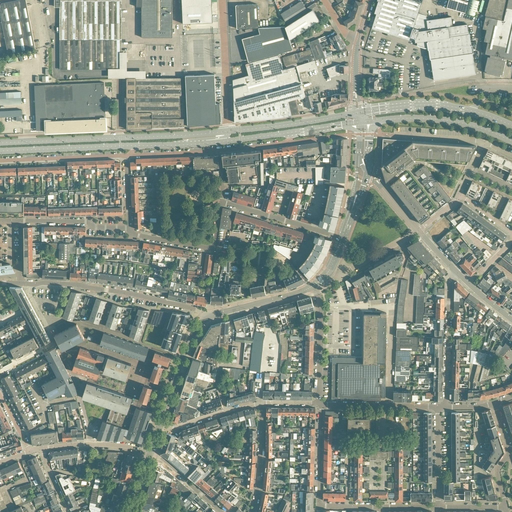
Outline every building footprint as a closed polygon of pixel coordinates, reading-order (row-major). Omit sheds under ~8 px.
[(35,49),(25,0),(17,0),(1,3),(1,4),(0,4),(0,13),(1,18),(8,55),(15,53),(35,49)] [(120,0),(55,0),(55,6),(60,6),(60,69),(121,69),(120,0)] [(141,0),(141,37),(172,37),(172,0),(141,0)] [(375,17),(372,16),(369,25),(372,26),(371,28),(409,40),(410,37),(414,38),(415,42),(417,42),(417,43),(416,45),(418,46),(425,49),(425,48),(427,48),(428,50),(430,59),(431,60),(431,62),(432,70),(432,69),(434,78),(434,79),(433,79),(433,80),(434,80),(434,79),(437,79),(453,77),(463,76),(463,75),(475,73),(475,74),(475,73),(475,71),(474,66),(472,53),(473,53),(472,45),(471,45),(469,34),(468,34),(467,24),(453,26),(451,16),(426,20),(426,16),(418,13),(421,2),(413,0),(376,0),(377,1),(378,1),(374,13),(376,14),(375,17)] [(448,0),(446,8),(455,10),(458,0),(448,0)] [(462,0),(458,0),(455,10),(465,13),(468,2),(462,0)] [(474,0),(469,0),(466,13),(475,16),(479,1),(474,0)] [(511,0),(489,0),(485,15),(484,19),(511,27),(511,0)] [(287,24),(308,11),(301,1),(281,14),(287,24)] [(362,9),(364,3),(355,1),(353,6),(362,9)] [(212,4),(182,6),(183,24),(213,22),(212,4)] [(257,4),(238,5),(237,5),(238,29),(258,28),(257,4)] [(312,9),(285,27),(289,40),(319,20),(312,9)] [(348,10),(347,13),(349,13),(348,17),(350,17),(356,19),(358,20),(360,14),(351,11),(348,10)] [(350,17),(350,18),(344,22),(347,27),(355,22),(356,19),(350,17)] [(486,29),(483,41),(487,42),(485,54),(490,55),(489,57),(487,57),(484,71),(486,71),(486,73),(500,76),(500,74),(502,75),(505,61),(503,60),(504,58),(511,59),(511,27),(484,19),(483,28),(486,29)] [(289,40),(285,27),(284,27),(258,28),(260,34),(242,39),(243,44),(245,44),(250,61),(293,50),(289,40)] [(334,44),(341,41),(337,34),(329,38),(332,45),(334,44)] [(324,54),(323,51),(320,42),(318,39),(309,43),(311,49),(283,58),(285,66),(307,59),(308,63),(315,60),(325,57),(324,54)] [(337,50),(345,47),(341,41),(334,44),(332,45),(334,49),(336,48),(337,50)] [(233,80),(233,83),(283,69),(279,55),(246,64),(249,75),(233,80)] [(315,60),(308,63),(296,66),(299,75),(317,69),(315,60)] [(339,64),(326,69),(330,78),(340,74),(340,73),(348,72),(348,66),(348,63),(345,64),(345,66),(340,66),(339,64)] [(266,119),(278,117),(292,116),(292,115),(288,101),(298,98),(305,96),(304,92),(299,75),(296,66),(283,69),(233,83),(233,100),(233,101),(234,122),(266,119)] [(390,69),(373,69),(373,73),(376,74),(376,78),(369,77),(369,90),(378,90),(379,85),(382,86),(382,78),(390,78),(390,69)] [(214,74),(199,75),(185,75),(187,126),(220,123),(219,103),(215,103),(214,74)] [(126,78),(127,129),(152,128),(152,78),(126,78)] [(181,78),(152,78),(152,128),(172,127),(172,121),(176,121),(175,101),(179,101),(179,95),(182,95),(181,78)] [(37,123),(37,129),(46,129),(46,133),(106,130),(104,82),(39,85),(40,123),(37,123)] [(313,101),(312,94),(305,96),(308,109),(315,107),(313,101)] [(331,101),(324,101),(327,110),(348,104),(348,94),(338,94),(336,94),(331,95),(331,101)] [(172,121),(172,127),(184,127),(184,95),(182,95),(179,95),(179,101),(175,101),(176,121),(172,121)] [(292,115),(300,114),(297,102),(299,102),(298,98),(288,101),(292,115)] [(316,112),(322,110),(320,102),(317,103),(316,100),(313,101),(315,107),(316,112)] [(466,165),(476,146),(383,139),(382,165),(381,166),(385,181),(386,181),(403,201),(414,216),(421,223),(451,199),(450,198),(436,180),(424,165),(422,162),(426,162),(446,163),(459,164),(460,164),(466,165)] [(296,145),(289,146),(290,154),(290,155),(292,154),(293,156),(296,156),(296,153),(297,153),(296,145)] [(487,149),(483,159),(486,160),(487,157),(490,158),(493,152),(487,149)] [(257,150),(251,151),(236,153),(236,155),(234,155),(234,153),(231,153),(231,154),(222,155),(223,165),(225,165),(233,164),(256,162),(256,159),(261,159),(260,150),(257,151),(257,150)] [(493,152),(490,158),(493,159),(491,163),(494,164),(498,155),(493,152)] [(330,163),(325,163),(325,166),(331,166),(346,166),(346,155),(336,154),(331,154),(328,154),(328,157),(331,157),(330,163)] [(208,168),(215,167),(215,168),(218,167),(219,167),(218,155),(214,156),(208,156),(206,156),(206,168),(208,168)] [(494,165),(498,166),(503,157),(498,155),(494,164),(494,165)] [(204,168),(206,168),(206,156),(204,156),(200,157),(200,156),(193,157),(193,166),(194,169),(201,168),(204,168)] [(507,159),(503,157),(498,166),(502,168),(507,159)] [(484,164),(487,165),(488,162),(483,159),(479,168),(482,169),(484,164)] [(511,160),(507,159),(502,168),(506,170),(511,160)] [(330,172),(330,181),(336,182),(337,169),(345,170),(346,166),(331,166),(330,172)] [(229,183),(231,182),(239,181),(239,176),(238,176),(238,172),(238,167),(226,168),(227,170),(226,170),(227,173),(227,174),(227,175),(228,177),(228,178),(228,179),(227,180),(229,183)] [(315,167),(316,184),(323,184),(324,167),(315,167)] [(337,169),(336,182),(345,182),(345,170),(337,169)] [(273,179),(272,184),(278,186),(286,189),(287,183),(277,180),(273,179)] [(479,186),(479,185),(479,184),(475,182),(473,182),(472,181),(469,188),(478,192),(481,187),(479,186)] [(269,183),(267,189),(276,192),(278,186),(272,184),(269,183)] [(288,189),(293,191),(297,192),(297,191),(299,186),(287,183),(286,189),(288,189)] [(313,184),(308,184),(305,194),(308,195),(310,195),(313,184)] [(324,213),(323,219),(320,219),(318,224),(322,226),(322,227),(334,231),(338,216),(341,201),(342,194),(343,194),(344,186),(330,184),(330,185),(329,192),(327,199),(326,206),(324,213)] [(469,188),(466,194),(466,195),(468,196),(473,198),(473,197),(475,198),(478,192),(469,188)] [(494,192),(493,191),(490,198),(497,202),(500,195),(501,195),(500,194),(498,194),(494,192)] [(11,212),(23,212),(23,206),(24,206),(24,197),(22,197),(22,202),(15,202),(15,197),(6,197),(6,202),(0,202),(0,211),(10,212),(10,210),(12,210),(11,212)] [(488,197),(485,202),(487,203),(487,205),(492,207),(493,208),(494,208),(497,202),(490,198),(488,197)] [(457,211),(461,214),(467,207),(463,203),(460,207),(457,211)] [(270,212),(272,207),(263,204),(261,204),(259,209),(270,212)] [(510,216),(511,210),(511,208),(505,205),(505,206),(502,212),(510,216)] [(471,210),(467,207),(461,214),(466,217),(471,210)] [(219,228),(219,230),(220,230),(224,231),(224,228),(229,229),(231,209),(223,208),(219,228)] [(467,217),(471,220),(476,213),(471,210),(466,217),(466,218),(467,217)] [(297,215),(296,214),(287,211),(285,217),(296,220),(297,215)] [(499,219),(500,219),(506,222),(510,216),(502,212),(499,218),(499,219)] [(480,216),(476,213),(471,220),(475,223),(474,224),(475,224),(480,216)] [(249,227),(249,226),(252,217),(246,216),(244,225),(244,226),(249,227)] [(475,224),(479,227),(485,219),(480,216),(475,224)] [(254,228),(253,230),(259,232),(260,229),(259,229),(262,220),(257,219),(254,228)] [(489,223),(485,219),(479,227),(483,230),(489,223)] [(456,226),(462,235),(468,230),(471,228),(464,220),(456,226)] [(142,228),(142,222),(135,223),(135,229),(141,228),(141,230),(144,231),(145,229),(142,228)] [(483,230),(488,233),(493,226),(489,223),(483,230)] [(282,227),(278,226),(275,235),(280,236),(283,226),(282,227)] [(283,226),(280,236),(286,237),(288,228),(283,226)] [(498,229),(493,226),(488,233),(492,237),(498,229)] [(492,237),(496,240),(502,232),(498,229),(492,237)] [(506,235),(502,232),(496,240),(501,243),(500,243),(501,243),(507,235),(506,235)] [(294,275),(295,274),(298,273),(305,280),(308,278),(309,278),(319,266),(326,254),(332,239),(324,237),(324,236),(320,235),(319,235),(318,236),(315,235),(313,240),(315,241),(313,247),(310,252),(307,257),(303,262),(299,266),(296,269),(295,268),(295,269),(295,268),(294,268),(292,269),(294,275)] [(451,244),(453,242),(450,238),(448,240),(444,236),(437,242),(444,250),(451,244)] [(406,247),(410,255),(413,250),(421,243),(419,241),(418,240),(406,247)] [(451,244),(444,250),(448,254),(455,248),(456,247),(458,245),(459,245),(455,240),(453,242),(451,244)] [(132,248),(132,255),(134,255),(134,249),(138,249),(140,249),(140,242),(138,242),(132,241),(132,248)] [(69,260),(69,253),(69,243),(44,243),(41,243),(41,248),(59,248),(59,260),(69,260)] [(431,254),(421,243),(413,250),(410,255),(408,258),(414,264),(417,261),(423,267),(427,263),(433,256),(431,254)] [(274,245),(274,246),(273,247),(274,249),(283,255),(289,259),(291,257),(290,256),(292,249),(280,245),(279,246),(274,245)] [(165,256),(166,254),(167,247),(161,246),(160,253),(159,256),(159,259),(161,259),(162,255),(165,256)] [(455,248),(448,254),(451,258),(459,251),(458,251),(456,250),(457,249),(456,247),(455,248)] [(478,256),(483,252),(478,247),(473,251),(478,256)] [(483,252),(485,254),(488,258),(491,255),(486,249),(483,252)] [(456,263),(457,262),(461,258),(463,256),(459,251),(451,258),(456,263)] [(221,259),(222,254),(216,253),(213,273),(219,273),(221,259)] [(368,268),(369,269),(374,277),(401,262),(403,260),(403,259),(404,256),(402,253),(399,253),(396,254),(395,253),(368,268)] [(203,278),(210,279),(213,255),(206,254),(203,272),(204,272),(203,278)] [(459,264),(463,268),(475,256),(472,254),(466,260),(465,259),(459,264)] [(510,262),(511,260),(511,259),(511,258),(506,254),(503,257),(510,262)] [(440,264),(433,256),(427,263),(428,264),(423,269),(429,275),(432,272),(430,271),(433,268),(434,269),(440,264)] [(475,256),(463,268),(466,271),(472,266),(470,264),(476,259),(476,258),(475,256)] [(472,266),(466,271),(470,275),(476,270),(475,268),(480,263),(478,260),(472,266)] [(0,273),(14,272),(12,268),(12,266),(11,266),(10,264),(1,265),(0,262),(0,273)] [(188,272),(187,280),(192,281),(191,285),(191,287),(190,289),(191,290),(193,292),(195,281),(196,281),(197,276),(201,276),(202,270),(197,269),(198,264),(189,263),(188,272)] [(283,279),(288,289),(300,284),(295,274),(294,275),(292,269),(289,264),(287,265),(287,266),(290,274),(288,275),(289,277),(283,279)] [(429,275),(428,276),(432,279),(435,276),(434,276),(444,267),(440,264),(434,269),(434,270),(432,272),(429,275)] [(70,273),(70,280),(78,281),(78,273),(77,273),(77,271),(77,267),(74,267),(74,273),(70,273)] [(89,277),(89,281),(97,282),(99,268),(95,268),(90,267),(89,277)] [(447,271),(444,267),(434,276),(435,276),(432,279),(434,281),(437,279),(437,278),(439,275),(441,277),(447,271)] [(221,269),(217,289),(223,290),(224,283),(225,277),(226,270),(221,269)] [(367,279),(370,286),(372,285),(370,281),(368,278),(372,276),(368,269),(363,272),(367,279)] [(503,272),(499,269),(494,272),(497,276),(496,276),(494,277),(498,283),(500,282),(502,280),(506,278),(503,272)] [(56,279),(66,280),(67,271),(51,270),(48,270),(47,279),(56,279)] [(363,271),(359,273),(363,280),(364,279),(368,288),(370,286),(367,279),(363,272),(363,271)] [(298,273),(295,274),(300,284),(301,283),(306,281),(305,280),(298,273)] [(354,285),(355,287),(358,286),(360,290),(360,291),(363,289),(359,282),(363,280),(359,273),(350,278),(354,285)] [(481,287),(486,281),(490,276),(488,274),(484,279),(483,278),(477,284),(481,287)] [(134,288),(141,289),(143,281),(144,276),(141,275),(140,281),(136,280),(134,288)] [(267,278),(266,278),(263,277),(262,285),(250,288),(252,297),(266,294),(265,294),(265,290),(266,285),(267,285),(267,278)] [(486,281),(481,287),(485,291),(494,281),(491,279),(489,277),(486,281)] [(277,278),(275,278),(275,281),(275,284),(276,286),(277,292),(283,290),(283,289),(284,289),(284,287),(282,287),(281,280),(278,281),(277,278)] [(502,280),(503,282),(504,283),(504,284),(505,283),(507,286),(508,285),(508,286),(511,290),(511,289),(511,282),(506,278),(502,280)] [(348,279),(345,281),(350,298),(352,297),(352,301),(357,299),(357,302),(360,301),(364,301),(361,291),(359,292),(358,290),(360,290),(358,286),(355,287),(352,288),(350,285),(351,285),(348,279)] [(425,295),(425,297),(426,297),(427,297),(427,294),(427,293),(422,293),(423,279),(420,279),(420,281),(420,284),(419,287),(419,290),(419,293),(419,295),(425,295)] [(230,283),(229,295),(230,296),(232,296),(233,295),(233,294),(240,294),(241,281),(233,280),(233,284),(230,283)] [(165,286),(162,286),(161,294),(168,295),(170,287),(169,287),(170,281),(167,281),(165,286)] [(381,288),(378,284),(377,281),(373,283),(377,294),(382,290),(381,288)] [(464,298),(468,292),(464,288),(457,281),(454,283),(454,311),(459,311),(459,308),(459,304),(462,304),(463,298),(464,298)] [(167,298),(176,300),(178,292),(180,284),(171,282),(170,287),(168,295),(167,298)] [(365,285),(363,286),(368,294),(370,298),(368,299),(368,300),(370,300),(375,300),(371,294),(370,294),(368,290),(366,287),(365,285)] [(498,292),(501,288),(498,286),(497,287),(495,285),(492,288),(491,287),(487,293),(494,298),(496,295),(497,295),(499,293),(498,292)] [(496,295),(494,298),(499,301),(503,295),(504,296),(508,293),(511,290),(508,286),(504,290),(502,292),(500,290),(501,289),(501,288),(498,292),(499,293),(497,295),(496,295)] [(21,287),(10,287),(10,288),(11,289),(11,290),(18,302),(19,304),(21,309),(24,314),(35,334),(44,330),(22,288),(22,287),(21,287)] [(214,288),(212,288),(210,304),(223,305),(223,304),(223,296),(217,295),(217,294),(216,294),(216,291),(214,291),(214,288)] [(69,297),(79,300),(82,292),(71,291),(69,297)] [(505,299),(502,304),(508,308),(511,302),(511,292),(511,293),(511,292),(511,293),(510,295),(510,294),(508,298),(507,297),(506,300),(505,299)] [(469,303),(474,297),(469,293),(465,299),(464,303),(467,303),(468,301),(469,303)] [(499,301),(502,304),(505,299),(506,300),(507,297),(508,298),(510,294),(508,293),(504,296),(503,295),(499,301)] [(195,295),(187,294),(185,302),(193,304),(195,295)] [(207,297),(195,295),(193,304),(206,306),(207,297)] [(69,297),(68,302),(78,305),(79,300),(69,297)] [(311,297),(305,298),(308,311),(309,313),(311,312),(310,311),(314,310),(311,297)] [(474,307),(479,300),(474,297),(469,303),(469,306),(471,307),(473,305),(474,306),(474,307)] [(95,303),(104,307),(106,301),(96,298),(95,303)] [(305,298),(297,301),(300,314),(302,313),(308,311),(305,298)] [(484,304),(479,300),(474,307),(477,309),(476,311),(478,312),(484,304)] [(298,313),(295,301),(289,303),(293,316),(296,315),(295,314),(298,313)] [(76,310),(78,305),(68,302),(66,307),(76,310)] [(102,312),(104,307),(95,303),(93,309),(102,312)] [(111,309),(121,312),(123,307),(113,303),(111,309)] [(289,303),(283,305),(285,312),(288,312),(290,317),(293,316),(289,303)] [(488,308),(484,304),(478,312),(482,316),(488,308)] [(283,305),(278,306),(280,315),(282,323),(287,322),(285,312),(283,305)] [(278,306),(268,309),(270,318),(271,318),(274,317),(280,315),(278,306)] [(66,307),(64,312),(74,316),(76,310),(66,307)] [(101,318),(102,312),(93,309),(91,315),(101,318)] [(111,309),(109,314),(119,318),(121,312),(111,309)] [(138,309),(137,314),(147,317),(149,310),(138,309)] [(490,309),(485,316),(486,316),(487,317),(482,323),(484,325),(485,324),(494,312),(490,309)] [(150,324),(163,328),(168,312),(155,310),(150,324)] [(268,324),(266,316),(264,310),(255,313),(254,313),(256,321),(257,321),(260,320),(263,319),(263,322),(262,322),(263,324),(268,324)] [(332,360),(331,400),(368,400),(381,400),(381,397),(385,397),(386,315),(386,313),(381,312),(381,311),(364,311),(363,357),(341,357),(338,360),(338,359),(337,359),(337,358),(336,358),(335,358),(334,358),(333,358),(333,359),(333,360),(332,360)] [(62,317),(72,321),(74,316),(64,312),(62,317)] [(167,328),(170,329),(167,338),(164,337),(161,346),(174,351),(176,351),(182,333),(179,332),(179,329),(181,325),(182,323),(185,324),(190,314),(172,312),(167,328)] [(490,325),(496,316),(497,315),(494,312),(485,324),(486,325),(488,323),(490,325)] [(254,321),(252,313),(247,315),(250,326),(251,331),(252,338),(253,338),(255,333),(255,332),(253,332),(253,326),(253,323),(252,322),(254,321)] [(109,314),(107,320),(117,323),(119,318),(109,314)] [(137,314),(135,319),(145,322),(147,317),(137,314)] [(27,323),(23,316),(23,315),(18,317),(22,326),(27,323)] [(91,315),(90,316),(89,320),(99,324),(101,318),(91,315)] [(250,326),(247,315),(241,317),(245,332),(245,333),(251,331),(250,326)] [(500,317),(497,315),(496,316),(490,325),(489,325),(488,327),(490,328),(491,327),(492,325),(494,326),(500,317)] [(18,317),(13,320),(18,328),(22,326),(18,317)] [(245,337),(245,333),(245,332),(241,317),(233,319),(237,330),(236,330),(236,336),(245,337)] [(491,329),(493,330),(496,327),(497,328),(504,319),(500,317),(494,326),(492,328),(491,329)] [(135,319),(133,325),(143,328),(145,322),(135,319)] [(496,332),(498,333),(507,322),(504,319),(497,328),(498,329),(496,332)] [(13,320),(9,322),(13,330),(18,328),(13,320)] [(115,329),(117,323),(107,320),(105,326),(115,329)] [(58,325),(60,330),(63,328),(68,326),(65,321),(58,325)] [(226,334),(229,334),(229,325),(230,321),(221,322),(220,331),(220,335),(219,339),(219,343),(225,344),(226,334)] [(4,324),(9,333),(13,330),(9,322),(4,324)] [(221,322),(211,325),(198,344),(209,347),(218,350),(219,343),(219,339),(220,335),(220,331),(221,322)] [(453,322),(453,328),(454,328),(453,335),(461,335),(462,330),(463,330),(463,322),(460,322),(453,322)] [(506,331),(510,324),(507,322),(498,333),(500,335),(503,333),(504,334),(506,331)] [(4,324),(0,326),(0,327),(4,335),(9,333),(4,324)] [(55,337),(58,343),(59,345),(62,351),(69,347),(79,342),(84,339),(76,324),(73,326),(64,330),(54,335),(55,337)] [(133,325),(131,330),(141,333),(143,328),(133,325)] [(47,335),(44,330),(35,334),(38,340),(47,335)] [(131,330),(129,336),(138,341),(141,333),(131,330)] [(253,338),(263,340),(265,333),(255,331),(255,332),(255,333),(253,338)] [(100,345),(101,345),(103,346),(104,347),(104,346),(106,347),(107,348),(107,347),(109,348),(110,349),(110,348),(112,349),(113,350),(115,350),(116,351),(118,351),(118,352),(119,352),(122,352),(122,353),(125,353),(125,354),(128,355),(131,356),(134,357),(137,358),(138,358),(140,359),(141,359),(144,360),(145,359),(148,348),(144,346),(142,346),(142,345),(141,345),(139,345),(139,344),(138,344),(136,344),(136,343),(135,343),(132,342),(129,341),(126,340),(123,339),(117,337),(116,337),(114,336),(113,336),(111,335),(110,335),(108,334),(107,334),(104,333),(103,333),(104,333),(100,345),(100,344),(99,345),(100,345)] [(47,335),(38,340),(41,345),(41,346),(45,344),(48,342),(50,341),(50,340),(47,335)] [(418,337),(406,337),(396,336),(396,351),(410,351),(417,351),(418,337)] [(33,337),(22,343),(27,353),(30,351),(32,351),(31,350),(33,349),(33,350),(35,349),(38,347),(33,337)] [(453,339),(453,344),(451,344),(451,348),(459,348),(464,350),(466,350),(466,344),(459,344),(459,339),(453,339)] [(22,343),(10,349),(15,359),(18,357),(20,356),(22,355),(22,356),(27,353),(22,343)] [(209,347),(198,344),(193,357),(207,361),(211,362),(212,363),(214,357),(207,354),(209,347)] [(51,365),(54,371),(55,373),(57,377),(42,385),(49,400),(50,399),(65,391),(67,396),(68,396),(73,395),(75,394),(78,392),(78,391),(77,390),(77,389),(76,388),(75,387),(75,385),(74,384),(73,383),(73,382),(69,383),(67,378),(70,376),(56,350),(55,347),(46,352),(45,352),(45,353),(46,354),(47,356),(51,365)] [(104,355),(98,353),(80,347),(80,348),(77,357),(76,357),(72,371),(96,379),(101,365),(104,355)] [(504,347),(500,353),(503,355),(509,349),(507,348),(506,347),(504,347)] [(478,382),(478,381),(486,354),(484,353),(481,352),(471,349),(471,350),(470,355),(470,360),(470,362),(477,364),(472,382),(475,382),(478,382)] [(152,360),(156,361),(168,365),(170,357),(155,351),(152,360)] [(486,353),(486,354),(478,381),(484,380),(504,375),(506,374),(509,377),(511,379),(511,376),(508,372),(507,372),(506,372),(504,373),(488,376),(492,358),(488,355),(486,353)] [(47,356),(42,359),(46,367),(51,365),(47,356)] [(131,364),(108,356),(103,372),(126,379),(131,364)] [(42,359),(38,361),(42,369),(46,367),(42,359)] [(192,359),(187,374),(193,376),(198,377),(209,381),(209,378),(210,375),(205,373),(198,371),(197,370),(200,361),(192,359)] [(38,361),(33,363),(37,372),(42,369),(38,361)] [(33,363),(28,366),(33,374),(37,372),(33,363)] [(163,366),(157,365),(155,364),(150,379),(158,382),(163,366)] [(28,366),(24,368),(28,376),(33,374),(28,366)] [(24,368),(19,371),(23,379),(28,376),(24,368)] [(23,379),(19,371),(15,373),(19,381),(23,379)] [(198,377),(193,376),(187,374),(185,380),(204,387),(207,388),(209,381),(198,377)] [(1,379),(3,384),(11,380),(9,375),(1,379)] [(11,380),(3,384),(5,388),(14,384),(11,380)] [(185,380),(182,386),(193,390),(202,393),(204,387),(185,380)] [(247,393),(249,401),(256,399),(254,391),(255,381),(252,381),(250,392),(247,393)] [(82,397),(104,405),(110,390),(87,382),(82,397)] [(5,388),(8,393),(16,389),(14,384),(5,388)] [(144,385),(143,385),(140,384),(140,386),(143,388),(138,400),(147,403),(152,387),(144,385)] [(244,401),(249,401),(247,393),(245,393),(243,385),(242,386),(241,386),(241,387),(244,401)] [(202,393),(193,390),(182,386),(180,393),(182,394),(181,395),(189,398),(199,401),(202,393)] [(16,389),(8,393),(10,398),(18,393),(16,389)] [(132,397),(110,390),(104,405),(111,407),(106,421),(103,420),(97,439),(122,440),(124,434),(127,435),(126,437),(142,442),(152,412),(136,407),(134,414),(131,413),(130,405),(132,397)] [(18,393),(10,398),(9,398),(11,403),(19,399),(17,394),(19,394),(18,393)] [(450,393),(449,400),(458,401),(458,395),(459,395),(460,396),(463,396),(463,401),(466,401),(466,393),(450,393)] [(178,400),(177,401),(190,406),(197,409),(196,412),(196,411),(194,418),(200,416),(200,412),(200,405),(198,405),(198,404),(199,401),(189,398),(185,400),(178,397),(178,398),(177,400),(178,400)] [(220,398),(215,400),(218,410),(223,408),(220,398)] [(11,403),(13,408),(22,403),(19,399),(11,403)] [(187,420),(194,418),(196,411),(196,412),(197,409),(190,406),(177,401),(177,402),(176,404),(175,406),(175,407),(175,408),(174,409),(175,409),(174,411),(180,414),(181,413),(187,415),(187,420)] [(22,403),(13,408),(16,412),(24,408),(22,403)] [(204,414),(209,413),(206,403),(200,405),(198,404),(198,405),(200,405),(200,412),(203,411),(204,414)] [(511,403),(503,406),(504,411),(511,408),(511,403)] [(16,412),(18,417),(26,412),(24,408),(16,412)] [(250,409),(245,410),(246,418),(248,418),(250,424),(246,424),(246,426),(250,426),(253,426),(250,409)] [(490,409),(482,412),(483,417),(492,415),(490,409)] [(243,410),(238,412),(240,420),(242,420),(243,428),(246,428),(246,426),(246,424),(245,419),(243,410)] [(173,412),(170,421),(177,424),(180,414),(174,411),(173,412)] [(18,417),(20,421),(29,417),(26,412),(18,417)] [(181,413),(180,414),(177,424),(187,420),(187,415),(181,413)] [(228,415),(226,416),(229,424),(230,431),(232,431),(232,423),(234,422),(231,414),(228,415)] [(229,424),(226,416),(220,418),(223,426),(222,426),(224,433),(225,434),(228,433),(228,432),(227,429),(226,425),(229,424)] [(359,416),(348,416),(347,433),(361,433),(363,433),(370,433),(370,416),(363,416),(363,418),(357,418),(358,416),(359,416)] [(20,421),(23,426),(34,420),(31,422),(29,417),(20,421)] [(217,419),(205,423),(207,430),(219,426),(217,419)] [(34,420),(23,426),(25,430),(36,425),(34,420)] [(494,450),(488,457),(495,463),(504,451),(495,425),(487,428),(490,440),(492,443),(494,450)] [(200,433),(200,432),(197,426),(191,428),(194,436),(195,435),(197,441),(200,440),(199,437),(201,437),(200,433)] [(62,433),(63,441),(68,441),(67,436),(66,437),(66,433),(64,433),(64,427),(58,427),(59,433),(62,433)] [(195,439),(194,436),(191,428),(185,430),(190,443),(194,442),(193,440),(195,439)] [(189,445),(190,443),(185,430),(180,432),(179,432),(179,433),(180,435),(178,437),(179,438),(182,440),(185,441),(189,445)] [(57,431),(44,433),(45,444),(58,442),(57,431)] [(44,433),(31,434),(31,435),(32,445),(45,444),(44,433)] [(166,433),(164,439),(181,445),(182,446),(184,444),(183,443),(181,443),(182,440),(179,438),(178,437),(166,433)] [(16,447),(18,450),(22,449),(20,441),(18,441),(15,435),(14,435),(12,437),(15,442),(12,443),(13,446),(14,445),(14,446),(17,446),(17,447),(16,447)] [(6,441),(8,445),(11,452),(18,450),(16,447),(17,447),(17,446),(14,446),(14,445),(13,446),(12,443),(10,437),(8,438),(9,440),(6,441)] [(164,439),(162,447),(171,450),(176,452),(179,455),(185,449),(187,451),(188,451),(186,449),(182,446),(181,445),(164,439)] [(4,446),(7,454),(11,452),(8,445),(6,446),(4,441),(2,442),(4,446)] [(392,451),(392,454),(410,454),(410,449),(402,449),(402,441),(396,441),(395,451),(392,451)] [(369,457),(381,457),(388,457),(388,451),(388,450),(380,450),(380,447),(380,446),(379,446),(379,445),(378,445),(377,446),(377,447),(377,450),(370,450),(369,450),(369,457)] [(355,454),(364,454),(364,451),(361,451),(361,446),(356,446),(355,446),(355,454)] [(162,447),(160,452),(161,454),(163,456),(168,459),(184,474),(185,473),(189,469),(170,453),(171,450),(162,447)] [(188,451),(187,451),(192,456),(196,451),(191,447),(190,448),(188,451)] [(114,452),(108,451),(107,453),(108,454),(107,458),(106,458),(106,459),(106,460),(106,461),(107,461),(108,461),(113,463),(112,464),(116,465),(117,464),(118,464),(117,468),(116,472),(117,473),(121,474),(122,470),(132,473),(133,473),(135,464),(123,460),(117,458),(118,452),(114,452)] [(126,453),(118,452),(117,458),(123,460),(135,464),(138,457),(132,455),(132,454),(128,453),(126,453)] [(207,453),(204,458),(210,461),(213,457),(207,453)] [(28,462),(30,465),(38,461),(36,457),(28,460),(28,459),(22,460),(22,463),(23,464),(27,462),(27,461),(27,460),(28,462)] [(495,463),(488,457),(485,462),(492,467),(495,463)] [(40,466),(38,461),(30,465),(32,470),(40,466)] [(157,461),(154,469),(163,471),(162,473),(178,482),(179,483),(180,482),(157,461)] [(22,470),(18,462),(14,464),(17,472),(22,470)] [(488,471),(489,472),(492,467),(485,462),(482,467),(488,471)] [(13,474),(17,472),(14,464),(9,466),(13,474)] [(8,477),(13,474),(9,466),(4,468),(8,477)] [(43,471),(40,466),(32,470),(34,475),(43,471)] [(187,476),(195,483),(204,472),(197,466),(187,476)] [(216,466),(215,467),(220,471),(224,474),(224,475),(226,472),(224,472),(224,466),(221,466),(216,466)] [(4,479),(8,477),(4,468),(0,469),(0,470),(3,477),(4,479)] [(154,469),(153,474),(161,477),(166,479),(172,482),(175,484),(178,485),(178,482),(162,473),(163,471),(154,469)] [(204,472),(195,483),(200,487),(205,481),(202,479),(210,472),(207,470),(207,469),(205,471),(204,472)] [(112,477),(111,480),(120,482),(129,485),(130,482),(132,473),(122,470),(121,474),(117,473),(117,474),(113,473),(112,477)] [(34,475),(36,479),(45,475),(43,471),(34,475)] [(212,479),(203,490),(207,493),(212,487),(210,486),(215,481),(217,479),(219,480),(224,474),(220,471),(215,476),(212,479)] [(153,474),(151,479),(160,482),(160,480),(165,482),(166,479),(161,477),(153,474)] [(36,479),(33,481),(35,485),(47,480),(45,475),(36,479)] [(67,476),(58,480),(60,485),(71,480),(69,476),(67,477),(67,476)] [(102,478),(96,477),(93,488),(99,489),(102,478)] [(205,481),(200,487),(203,490),(212,479),(210,477),(206,482),(205,481)] [(229,479),(224,484),(227,486),(226,487),(224,489),(228,492),(230,494),(235,497),(236,498),(238,495),(234,493),(233,491),(238,485),(233,480),(230,478),(229,479)] [(39,488),(37,489),(38,491),(40,490),(44,489),(51,485),(49,480),(38,486),(39,488)] [(71,480),(60,485),(62,490),(73,485),(71,480)] [(253,482),(234,480),(239,484),(239,483),(245,483),(245,484),(247,484),(247,488),(253,488),(253,482)] [(150,481),(149,486),(164,490),(165,485),(150,481)] [(129,485),(120,482),(117,493),(126,495),(129,485)] [(212,487),(207,493),(212,497),(221,487),(224,484),(221,482),(217,485),(214,489),(212,487)] [(54,490),(51,485),(44,489),(45,491),(36,494),(37,497),(54,490)] [(73,485),(62,490),(64,495),(75,490),(73,485)] [(149,486),(146,495),(146,496),(156,499),(159,499),(161,500),(164,490),(149,486)] [(178,489),(174,487),(172,486),(169,493),(175,496),(178,489)] [(80,487),(75,490),(64,495),(66,498),(74,495),(73,494),(81,491),(80,487)] [(93,488),(90,502),(96,504),(99,489),(93,488)] [(48,501),(49,500),(57,497),(54,490),(37,497),(32,499),(35,506),(43,503),(48,501)] [(107,497),(123,503),(125,496),(113,493),(109,491),(107,497)] [(180,497),(175,505),(185,509),(187,506),(196,495),(192,491),(187,497),(189,499),(186,503),(183,501),(180,497)] [(226,495),(218,503),(221,507),(227,500),(226,498),(228,496),(230,494),(228,492),(226,495)] [(269,494),(262,492),(261,499),(280,502),(283,495),(277,494),(276,499),(270,498),(268,497),(269,494)] [(215,499),(214,500),(218,503),(226,495),(224,494),(224,493),(222,496),(220,494),(215,499)] [(369,493),(368,493),(361,493),(355,493),(355,497),(349,497),(349,501),(361,501),(361,497),(369,497),(369,493)] [(402,497),(402,493),(395,493),(387,493),(387,497),(395,497),(395,501),(409,501),(409,497),(402,497)] [(66,498),(68,504),(81,498),(84,497),(84,496),(83,494),(75,498),(74,495),(66,498)] [(197,495),(196,495),(187,506),(185,509),(187,510),(189,507),(193,502),(195,504),(201,498),(197,495)] [(146,496),(144,502),(152,504),(152,502),(157,504),(157,503),(164,505),(165,506),(166,504),(164,504),(165,502),(161,500),(159,499),(156,499),(146,496)] [(59,502),(57,497),(49,500),(48,501),(43,503),(44,506),(50,503),(51,505),(59,502)] [(107,497),(105,503),(113,505),(112,507),(121,510),(123,503),(107,497)] [(227,500),(221,507),(226,511),(227,510),(233,503),(235,505),(239,500),(236,498),(235,497),(230,503),(227,500)] [(82,501),(81,498),(68,504),(71,510),(79,507),(77,504),(82,501)] [(195,504),(190,509),(193,510),(197,506),(199,508),(205,501),(201,498),(195,504)] [(278,508),(276,511),(287,511),(290,507),(288,506),(290,502),(289,501),(284,499),(283,498),(278,508)] [(197,510),(196,511),(198,511),(199,511),(201,509),(203,511),(204,510),(205,508),(207,510),(208,511),(210,506),(205,501),(199,508),(197,510)] [(51,505),(43,508),(45,511),(52,507),(53,509),(61,506),(59,502),(51,505)] [(90,502),(89,507),(91,511),(111,511),(112,511),(107,510),(106,510),(101,508),(95,506),(96,504),(90,502)] [(144,502),(142,508),(153,511),(158,511),(159,511),(155,509),(156,506),(152,504),(144,502)] [(102,504),(101,508),(106,510),(107,507),(108,507),(107,510),(112,511),(111,511),(120,511),(121,511),(121,510),(112,507),(111,507),(109,506),(109,505),(103,503),(102,504)]
